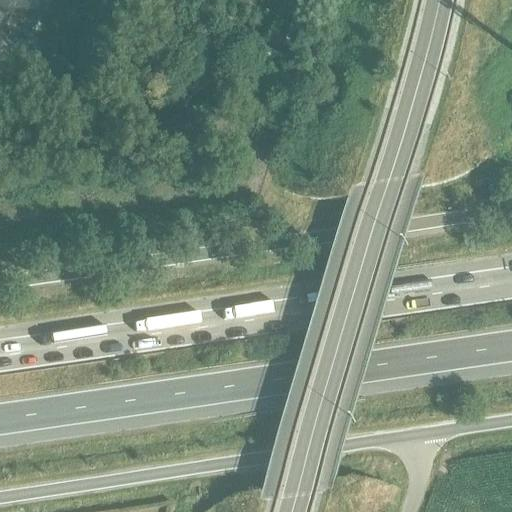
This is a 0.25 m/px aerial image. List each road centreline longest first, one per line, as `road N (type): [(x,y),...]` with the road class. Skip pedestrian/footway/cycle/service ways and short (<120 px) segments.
road 1 (tertiary): [(436,0),(292,511)]
road 2 (tertiary): [(0,284),(511,211)]
road 3 (motorway): [(0,418),(511,345)]
road 4 (motorway): [(511,284),(0,357)]
road 5 (unclassified): [(424,437),(0,498)]
